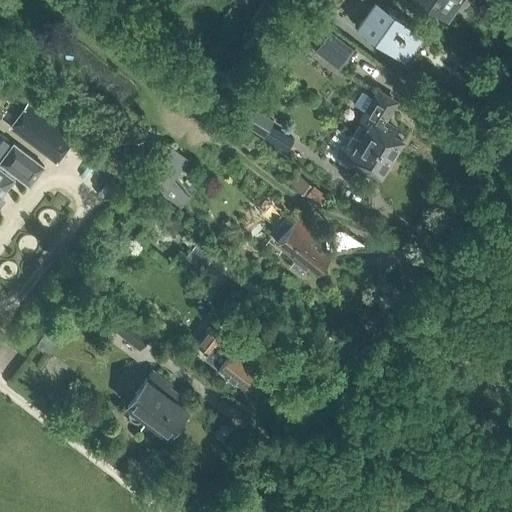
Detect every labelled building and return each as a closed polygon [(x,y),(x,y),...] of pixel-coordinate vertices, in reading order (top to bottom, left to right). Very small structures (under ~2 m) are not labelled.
[(284,7),(272,0),(263,0),(250,23),(268,34),(284,7)] [(423,32),(399,15),(377,0),(371,0),(355,25),(403,61),(423,32)] [(418,0),(449,20),(463,0),(418,0)] [(329,30),(314,48),(338,67),(353,49),(329,30)] [(190,120),(193,116),(201,105),(183,90),(174,102),(171,106),(190,120)] [(364,111),(351,132),(359,137),(389,156),(391,157),(403,138),(395,132),(396,130),(384,122),(396,103),(377,91),(372,98),(362,91),(354,105),(364,111)] [(9,125),(57,161),(72,140),(25,104),(9,125)] [(254,110),(243,126),(286,151),(293,140),(271,126),(273,122),(254,110)] [(256,135),(247,129),(240,137),(249,144),(256,135)] [(351,132),(337,155),(369,175),(371,172),(379,177),(391,157),(389,156),(359,137),(351,132)] [(0,196),(16,176),(29,186),(44,166),(13,143),(0,160),(0,196)] [(140,179),(180,210),(189,196),(181,190),(171,180),(186,160),(165,145),(140,179)] [(325,196),(312,186),(304,197),(317,207),(325,196)] [(294,259),(313,274),(329,253),(314,241),(319,235),(296,217),(269,249),(288,266),(294,259)] [(217,253),(200,239),(193,248),(186,255),(203,270),(210,262),(217,253)] [(147,336),(111,309),(102,322),(137,349),(147,336)] [(208,328),(197,342),(209,351),(205,357),(225,373),(224,374),(228,378),(228,377),(229,376),(241,385),(245,384),(250,378),(249,374),(255,367),(241,356),(242,355),(220,338),(220,337),(208,328)] [(145,376),(125,403),(130,407),(129,409),(128,410),(128,412),(128,413),(128,415),(129,416),(130,418),(131,419),(133,420),(134,420),(136,420),(137,420),(139,420),(140,419),(142,418),(143,417),(167,436),(187,409),(176,400),(166,392),(170,387),(172,385),(151,369),(145,376)]
